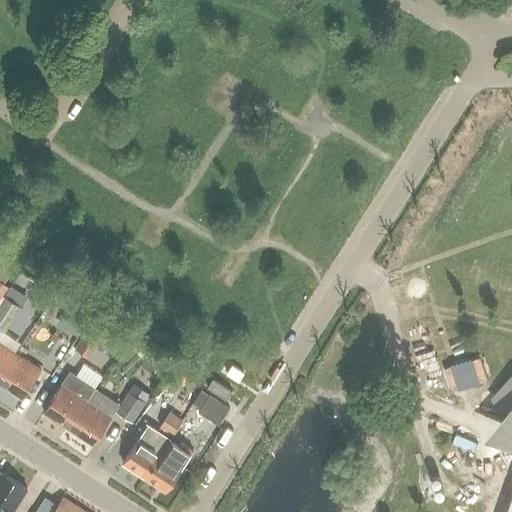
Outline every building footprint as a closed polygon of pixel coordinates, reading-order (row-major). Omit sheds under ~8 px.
[(10,288),(4,297),(15,304),(18,306),(24,297),(10,288)] [(4,297),(0,303),(0,329),(3,332),(19,307),(18,306),(15,304),(4,297)] [(70,305),(58,326),(78,337),(90,316),(70,305)] [(95,318),(77,345),(90,354),(108,327),(95,318)] [(0,378),(17,353),(0,341),(0,378)] [(0,383),(23,398),(42,369),(17,353),(0,378),(0,383)] [(62,383),(44,412),(69,428),(87,399),(75,391),(83,380),(83,379),(76,375),(70,371),(62,383)] [(511,413),(511,499),(507,511),(511,511),(511,376),(507,373),(487,397),(511,413)] [(227,399),(233,390),(214,379),(209,387),(227,399)] [(133,423),(146,402),(129,391),(115,412),(133,423)] [(218,426),(230,409),(210,395),(198,413),(218,426)] [(87,399),(69,428),(94,444),(113,415),(88,399),(87,399)] [(172,435),(182,420),(170,412),(160,427),(172,435)] [(138,440),(160,454),(161,454),(170,440),(147,425),(143,433),(138,440)] [(145,476),(160,454),(138,440),(124,462),(145,476)] [(145,476),(167,490),(191,453),(170,440),(161,454),(160,454),(145,476)] [(0,475),(0,511),(13,511),(28,489),(2,472),(0,475)] [(87,511),(63,496),(52,511),(87,511)]
